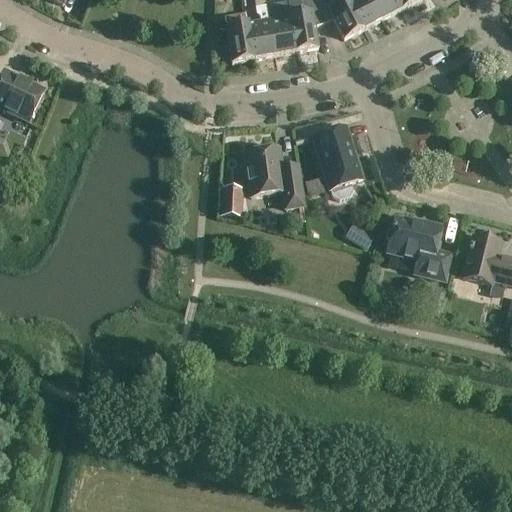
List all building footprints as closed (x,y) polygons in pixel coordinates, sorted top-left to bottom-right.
[(47,0),(63,8),(67,0),(47,0)] [(323,27),(314,0),(305,0),(299,2),(302,17),(289,19),(295,55),(318,52),(314,30),(323,27)] [(343,43),(363,33),(346,0),(345,0),(335,5),(332,0),(314,0),(323,27),(334,23),(343,43)] [(346,0),(363,33),(382,23),(370,0),(346,0)] [(395,0),(370,0),(382,23),(402,13),(395,0)] [(420,0),(395,0),(402,13),(422,3),(420,0)] [(246,26),(252,63),(274,59),(268,23),(266,15),(265,8),(255,10),(256,17),(259,19),(260,24),(246,26)] [(266,15),(268,23),(274,59),(295,55),(289,19),(276,21),(274,13),(266,15)] [(252,63),(246,26),(245,17),(225,20),(226,30),(225,30),(231,66),(252,63)] [(3,75),(0,81),(0,111),(28,125),(43,94),(3,75)] [(319,161),(329,193),(331,200),(339,204),(349,201),(353,194),(350,187),(361,183),(345,131),(313,141),(319,161)] [(297,177),(281,179),(278,152),(244,157),(250,199),(281,195),(283,211),(302,209),(297,177)] [(10,164),(0,184),(15,192),(24,171),(10,164)] [(242,192),(221,192),(220,221),(241,221),(242,192)] [(395,222),(390,241),(386,257),(415,264),(412,277),(445,285),(451,258),(436,254),(442,229),(421,224),(420,228),(395,222)] [(374,240),(354,226),(345,240),(366,253),(374,240)] [(511,289),(511,262),(498,259),(501,247),(472,240),(462,281),(491,288),(492,285),(511,289)] [(428,318),(438,321),(445,293),(435,291),(428,318)]
